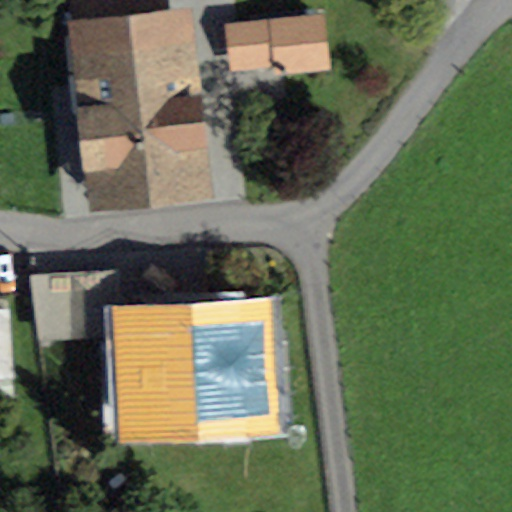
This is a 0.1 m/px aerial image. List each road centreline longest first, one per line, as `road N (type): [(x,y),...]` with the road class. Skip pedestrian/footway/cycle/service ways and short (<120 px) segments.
road 1 (residential): [(0,230),(305,221)]
road 2 (residential): [(305,221),(359,170),(498,0)]
road 3 (residential): [(345,511),(305,221)]
